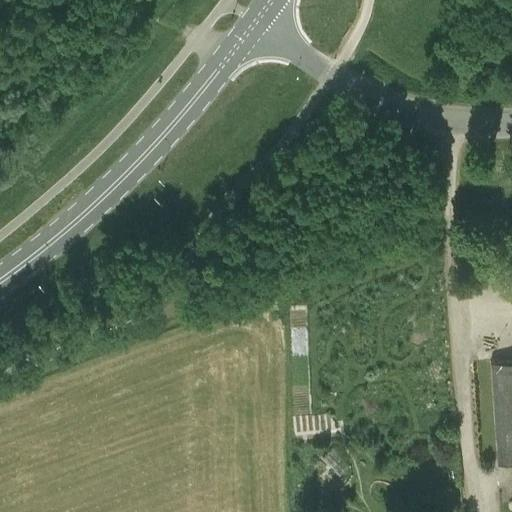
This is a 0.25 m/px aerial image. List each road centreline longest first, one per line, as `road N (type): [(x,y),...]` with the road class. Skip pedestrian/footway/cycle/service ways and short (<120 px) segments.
road 1 (primary): [(0,281),(134,165),(254,23)]
road 2 (unclassified): [(511,124),(451,123),(398,110),(254,23)]
